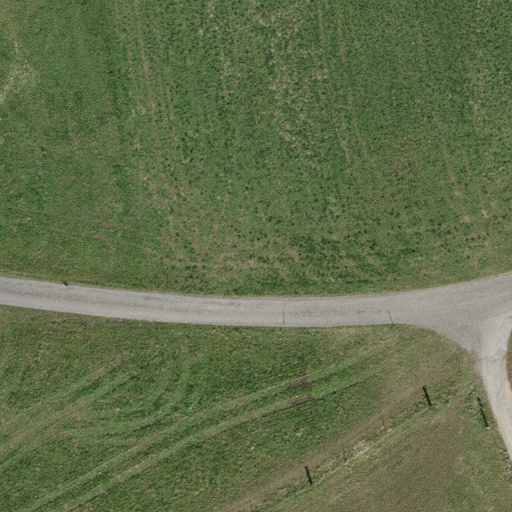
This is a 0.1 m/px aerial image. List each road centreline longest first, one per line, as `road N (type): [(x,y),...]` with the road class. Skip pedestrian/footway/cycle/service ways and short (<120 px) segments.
road 1 (unclassified): [(0,290),(208,311),(473,305),(511,290)]
road 2 (track): [(473,305),(511,431)]
